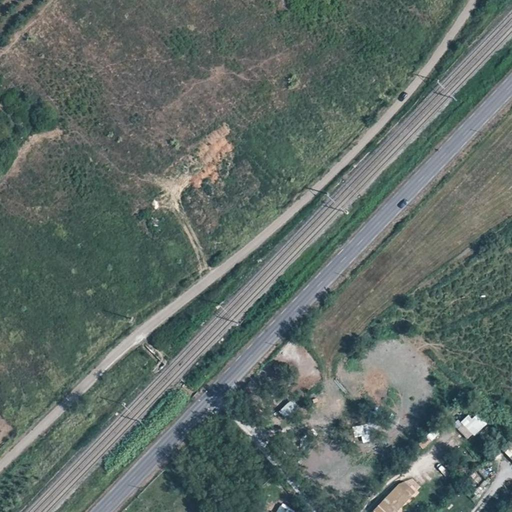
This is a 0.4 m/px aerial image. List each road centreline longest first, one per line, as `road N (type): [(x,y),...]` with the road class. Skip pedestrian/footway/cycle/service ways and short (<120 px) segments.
road 1 (unclassified): [(0,466),(126,345),(336,170),(418,82),(474,0)]
road 2 (tertiary): [(215,393),(511,83)]
road 3 (tertiary): [(101,511),(215,393)]
road 4 (residential): [(215,393),(319,511)]
